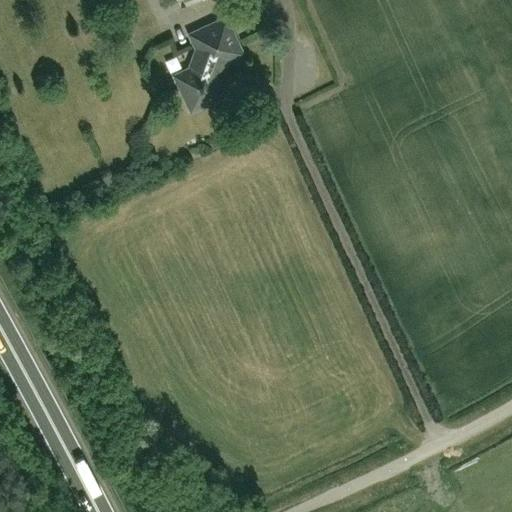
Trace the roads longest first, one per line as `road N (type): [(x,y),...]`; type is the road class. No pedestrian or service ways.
road 1 (trunk): [(98,511),(0,327)]
road 2 (unclassified): [(341,490),(511,408)]
